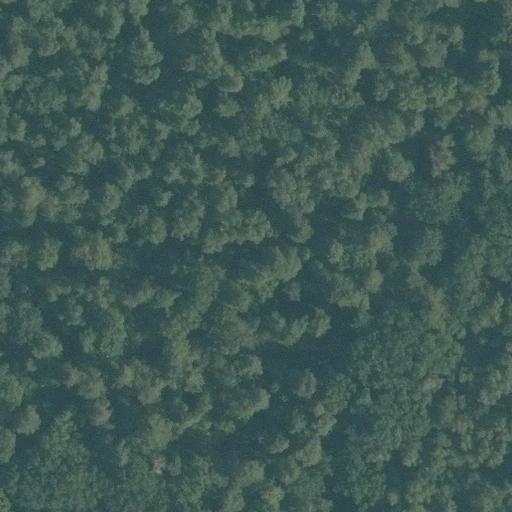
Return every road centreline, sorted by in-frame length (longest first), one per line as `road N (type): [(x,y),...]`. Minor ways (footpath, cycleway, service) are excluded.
road 1 (track): [(0,474),(101,421),(298,195)]
road 2 (track): [(0,240),(298,195)]
road 3 (track): [(298,195),(336,148),(511,4)]
